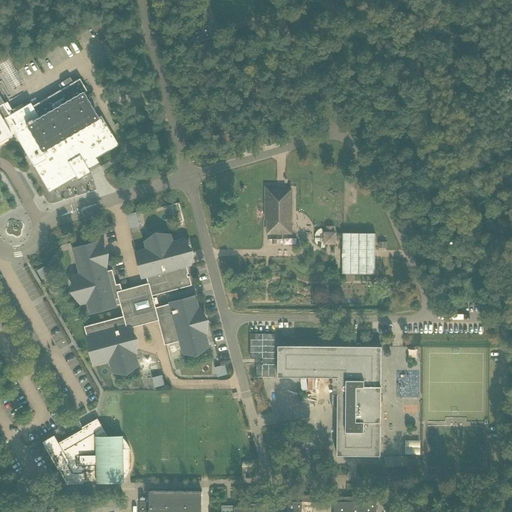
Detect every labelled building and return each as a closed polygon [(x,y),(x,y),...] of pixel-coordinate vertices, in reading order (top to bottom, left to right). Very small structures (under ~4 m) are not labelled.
[(211,0),(214,11),(258,1),(257,0),(211,0)] [(95,159),(108,151),(115,147),(112,143),(115,141),(101,116),(97,118),(82,93),(86,91),(85,89),(79,79),(32,106),(30,103),(18,110),(9,115),(4,118),(13,132),(33,167),(38,164),(53,189),(75,176),(77,179),(89,172),(83,161),(93,155),(95,159)] [(0,142),(6,139),(9,137),(11,136),(10,134),(13,132),(4,118),(9,115),(7,112),(5,109),(3,104),(4,104),(0,97),(0,142)] [(268,218),(268,233),(291,233),(291,189),(285,189),(285,191),(277,191),(277,189),(268,189),(268,204),(277,204),(277,218),(268,218)] [(136,212),(126,215),(130,229),(140,226),(136,212)] [(417,215),(403,221),(407,229),(421,223),(417,215)] [(322,235),(322,242),(325,242),(325,243),(335,243),(335,233),(334,233),(334,227),(327,227),(327,233),(325,233),(325,235),(322,235)] [(343,233),(343,274),(375,274),(375,233),(343,233)] [(180,341),(183,350),(184,349),(195,349),(195,350),(197,350),(196,349),(206,343),(207,343),(203,325),(201,325),(199,318),(201,318),(195,297),(156,307),(155,305),(159,304),(157,297),(153,298),(153,296),(192,285),(190,276),(188,277),(187,274),(189,274),(187,265),(190,264),(183,240),(172,243),(171,239),(170,239),(159,239),(158,238),(157,239),(148,245),(146,245),(147,249),(136,252),(141,269),(144,268),(148,283),(122,290),(120,284),(116,285),(112,270),(104,272),(98,251),(101,250),(99,243),(74,249),(81,275),(75,276),(78,289),(77,289),(77,291),(79,290),(82,303),(88,301),(91,312),(120,304),(123,316),(84,327),(87,336),(88,335),(89,338),(87,338),(94,364),(110,360),(112,368),(113,368),(125,368),(125,369),(126,368),(136,362),(137,362),(132,344),(131,344),(129,337),(130,337),(128,329),(158,321),(165,345),(180,341)] [(46,266),(37,271),(42,280),(51,274),(46,266)] [(273,336),(250,336),(250,360),(259,360),(259,363),(251,363),(251,379),(274,379),(273,336)] [(278,346),(278,377),(338,378),(338,384),(333,384),(333,395),(337,395),(337,456),(381,456),(381,347),(278,346)] [(225,365),(215,367),(217,377),(227,375),(225,365)] [(162,375),(152,378),(155,388),(165,385),(162,375)] [(129,448),(124,448),(123,436),(107,436),(97,419),(82,427),(83,429),(59,443),(54,435),(43,442),(58,469),(59,469),(67,484),(83,484),(83,481),(97,481),(97,483),(124,483),(124,470),(130,470),(131,468),(131,465),(132,463),(132,458),(131,454),(131,451),(129,448)] [(405,439),(405,454),(420,455),(420,440),(405,439)] [(385,457),(385,467),(407,466),(407,456),(385,457)] [(201,511),(202,492),(150,491),(150,501),(146,501),(146,492),(140,492),(139,511),(375,511),(376,502),(358,502),(358,497),(353,497),(353,502),(335,502),(334,511),(301,511),(302,501),(282,501),(282,506),(274,506),(274,504),(250,504),(250,507),(234,507),(234,509),(231,509),(226,509),(224,509),(223,511),(201,511)]
